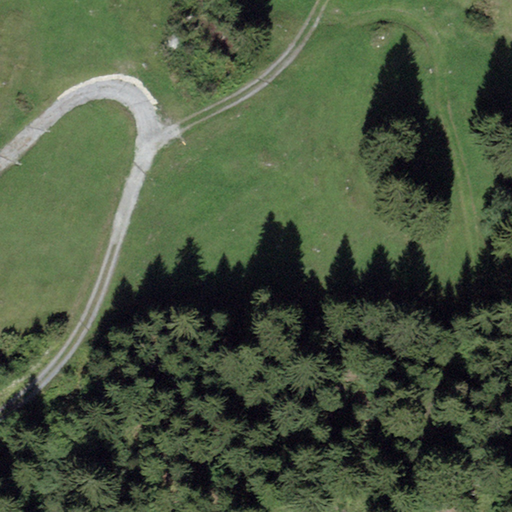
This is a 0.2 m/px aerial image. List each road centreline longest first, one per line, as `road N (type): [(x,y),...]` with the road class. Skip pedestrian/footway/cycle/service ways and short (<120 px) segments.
road 1 (track): [(0,164),(59,106),(113,84),(148,109),(149,146),(116,264),(55,368),(0,397)]
road 2 (track): [(149,146),(249,89),(300,46),(329,0)]
